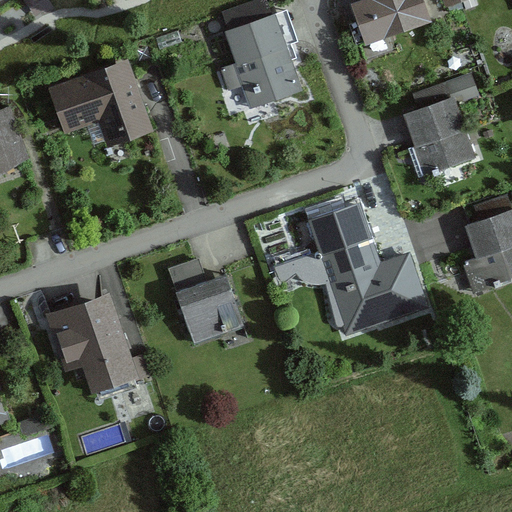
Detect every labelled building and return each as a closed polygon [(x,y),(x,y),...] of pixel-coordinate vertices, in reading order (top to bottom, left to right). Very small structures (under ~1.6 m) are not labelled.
[(299,89),(266,0),(255,0),(223,11),(240,62),(222,68),(229,89),(242,85),(246,96),(256,93),(259,103),(299,89)] [(353,0),(367,39),(427,18),(420,0),(353,0)] [(178,30),(156,38),(160,49),(181,41),(178,30)] [(94,143),(146,125),(125,66),(79,82),(75,79),(70,81),(71,85),(56,90),(69,126),(86,120),(94,143)] [(444,85),(416,95),(420,108),(407,113),(418,144),(423,143),(434,175),(439,173),(438,169),(472,157),(451,97),(449,98),(444,85)] [(0,165),(22,158),(4,108),(0,109),(0,165)] [(482,219),(468,224),(480,256),(464,261),(475,292),(501,284),(500,280),(511,275),(511,208),(510,209),(506,196),(477,206),(482,219)] [(378,265),(356,203),(328,212),(326,206),(310,211),(322,248),(274,265),(276,271),(292,264),(296,271),(306,279),(312,282),(324,282),(335,313),(340,317),(343,316),(348,330),(424,304),(407,255),(378,265)] [(200,274),(194,258),(168,267),(194,342),(195,341),(195,339),(228,329),(226,323),(241,317),(228,280),(198,291),(196,284),(199,283),(196,275),(200,274)] [(79,313),(76,306),(49,316),(66,362),(84,356),(92,378),(95,377),(101,393),(130,383),(124,367),(130,365),(135,378),(148,374),(141,355),(128,360),(109,303),(79,313)] [(50,422),(47,413),(20,423),(23,432),(50,422)]
